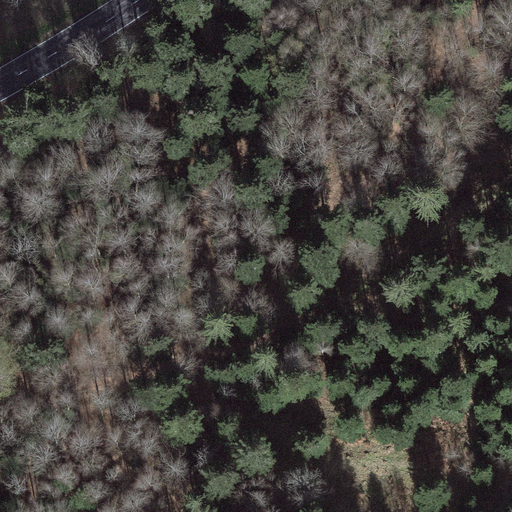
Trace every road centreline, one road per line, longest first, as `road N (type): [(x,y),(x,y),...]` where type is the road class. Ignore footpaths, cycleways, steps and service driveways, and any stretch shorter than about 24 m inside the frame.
road 1 (track): [(0,404),(284,339),(511,172)]
road 2 (secondary): [(0,84),(137,0)]
